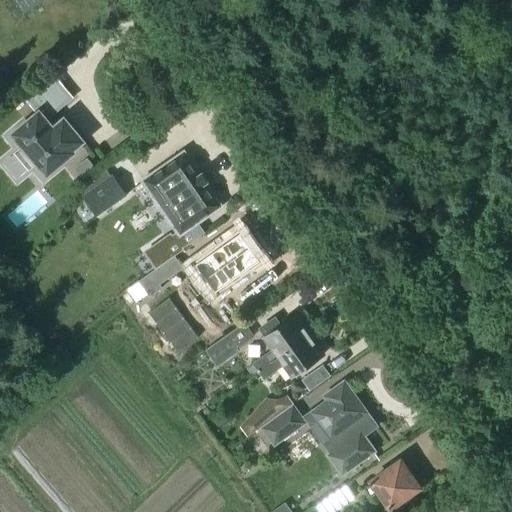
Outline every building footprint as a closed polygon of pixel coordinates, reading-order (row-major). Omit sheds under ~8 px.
[(115,1),(97,16),(104,25),(122,10),(115,1)] [(40,113),(15,134),(25,145),(20,150),(35,167),(40,163),(49,174),(74,153),(73,151),(84,142),(65,120),(54,130),(47,120),(72,99),(54,77),(33,95),(47,111),(42,115),(40,113)] [(146,249),(158,267),(174,256),(184,249),(182,247),(203,233),(197,224),(221,207),(192,164),(191,165),(184,154),(144,181),(177,230),(173,233),(171,232),(146,249)] [(83,180),(95,169),(87,159),(74,170),(83,180)] [(96,217),(127,196),(113,175),(82,196),(96,217)] [(241,233),(195,266),(214,294),(261,261),(241,233)] [(174,256),(158,267),(139,282),(150,297),(161,289),(159,286),(183,269),(174,256)] [(281,327),(275,319),(260,330),(274,350),(254,364),(258,371),(271,362),(279,356),(308,336),(295,317),(281,327)] [(253,337),(252,335),(244,324),(206,350),(217,365),(236,352),(234,350),(253,337)] [(323,356),(308,336),(279,356),(285,365),(293,377),(323,356)] [(58,345),(49,352),(53,357),(62,350),(58,345)] [(271,362),(258,371),(264,379),(277,370),(271,362)] [(258,371),(254,364),(248,369),(252,375),(258,371)] [(330,376),(322,366),(306,377),(314,387),(330,376)] [(333,403),(309,420),(324,442),(334,435),(343,447),(330,456),(342,474),(373,452),(361,436),(374,427),(362,409),(363,409),(354,396),(353,397),(344,384),(328,396),(333,403)] [(266,400),(259,408),(270,423),(293,406),(287,398),(286,399),(284,400),(283,400),(281,401),(280,402),(278,402),(276,402),(274,402),(273,402),(271,402),(269,401),(268,401),(266,400)] [(274,446),(306,424),(293,406),(270,423),(262,429),(274,446)] [(407,496),(419,488),(401,462),(363,488),(371,499),(379,493),(390,508),(393,506),(396,510),(410,501),(407,496)] [(334,511),(353,498),(345,487),(318,506),(322,511),(334,511)]
